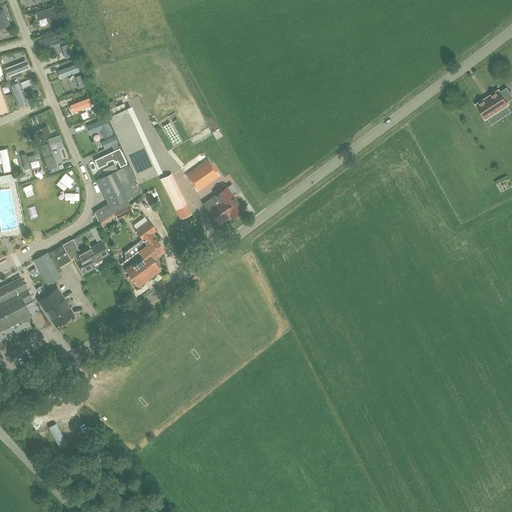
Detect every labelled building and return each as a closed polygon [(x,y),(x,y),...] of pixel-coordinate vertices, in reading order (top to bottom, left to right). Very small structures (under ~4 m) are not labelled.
[(55,7),(35,13),(37,21),(48,17),(50,25),(60,22),(55,7)] [(0,26),(1,29),(10,25),(3,9),(0,10),(0,26)] [(64,49),(63,44),(66,43),(64,36),(48,40),(52,53),(64,49)] [(8,67),(10,77),(34,70),(31,60),(8,67)] [(73,84),(83,81),(79,63),(59,68),(63,86),(73,84)] [(0,87),(0,113),(1,116),(12,112),(4,87),(0,87)] [(508,104),(499,91),(477,105),(486,119),(508,104)] [(74,110),(85,109),(86,114),(96,114),(94,95),(79,96),(80,102),(73,103),(74,110)] [(176,124),(184,122),(180,113),(173,115),(176,124)] [(105,132),(107,139),(116,136),(110,119),(91,125),(94,135),(105,132)] [(172,120),(164,126),(170,135),(178,129),(172,120)] [(184,122),(179,125),(185,135),(190,132),(184,122)] [(193,139),(196,143),(204,139),(201,134),(193,139)] [(115,136),(106,140),(109,146),(118,143),(115,136)] [(51,168),(59,166),(51,143),(43,145),(51,168)] [(10,148),(3,150),(8,173),(15,171),(10,148)] [(112,159),(116,161),(117,160),(121,167),(127,164),(119,148),(113,151),(115,155),(112,156),(110,153),(94,161),(97,167),(112,159)] [(197,192),(220,175),(208,159),(186,174),(197,192)] [(97,180),(110,208),(140,193),(128,165),(97,180)] [(14,174),(0,176),(0,183),(0,184),(16,181),(14,174)] [(57,177),(47,181),(49,187),(59,184),(57,177)] [(216,195),(231,217),(232,218),(243,210),(227,187),(216,195)] [(188,205),(182,194),(171,200),(176,211),(188,205)] [(215,194),(203,203),(219,225),(219,226),(231,217),(216,195),(215,194)] [(114,213),(114,214),(115,216),(117,219),(133,212),(130,205),(114,213)] [(147,245),(129,258),(121,264),(137,285),(160,269),(152,259),(164,250),(151,233),(156,230),(149,221),(136,231),(147,245)] [(73,239),(63,245),(71,259),(75,257),(84,274),(95,267),(92,263),(109,254),(102,241),(90,248),(89,245),(79,251),(73,239)] [(33,260),(48,285),(62,277),(59,273),(62,271),(61,269),(73,263),(63,245),(49,253),(48,252),(33,260)] [(24,304),(32,300),(21,277),(0,288),(0,331),(30,316),(24,304)] [(64,312),(69,308),(65,303),(67,302),(57,288),(39,301),(57,326),(68,318),(64,312)]
